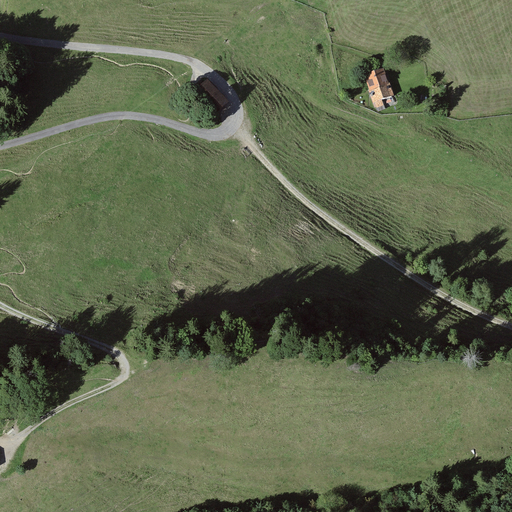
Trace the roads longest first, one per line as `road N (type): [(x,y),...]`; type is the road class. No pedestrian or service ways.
road 1 (track): [(0,147),(121,115),(216,135),(233,129),(235,113),(230,91),(191,60),(0,37)]
road 2 (track): [(233,129),(297,194),(377,252),(511,328)]
road 3 (track): [(19,437),(120,380),(124,362),(0,305)]
